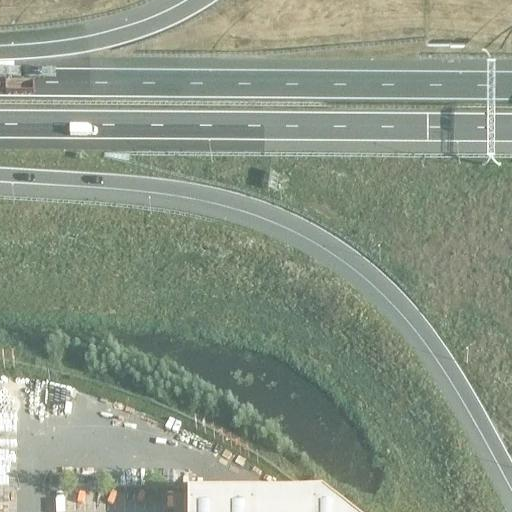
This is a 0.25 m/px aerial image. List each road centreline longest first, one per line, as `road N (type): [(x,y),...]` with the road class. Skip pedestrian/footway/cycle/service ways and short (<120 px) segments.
road 1 (motorway): [(0,175),(210,195),(325,236),(371,268),(416,323),(511,479)]
road 2 (motorway): [(0,123),(511,127)]
road 3 (motorway): [(511,86),(0,82)]
road 4 (motorway): [(203,0),(113,39),(0,53)]
